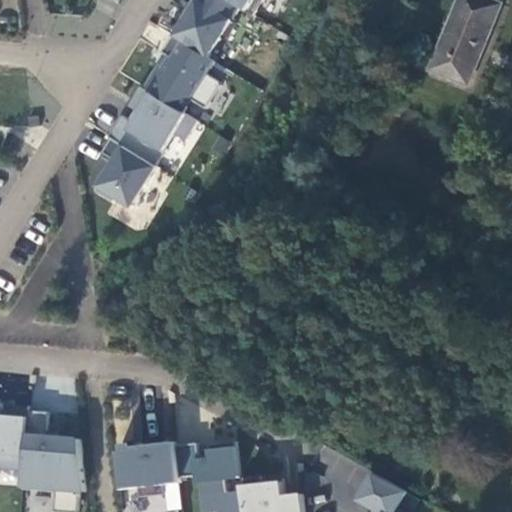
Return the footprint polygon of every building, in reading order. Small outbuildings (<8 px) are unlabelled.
[(232,0),(192,0),(184,12),(189,15),(176,36),(210,57),(223,37),(227,39),(237,22),(233,20),(242,6),(232,0)] [(232,0),(242,6),(255,14),(264,0),(232,0)] [(494,0),(461,0),(434,69),(471,84),(503,3),(494,0)] [(208,74),(216,61),(210,57),(176,36),(174,34),(163,51),(173,58),(167,68),(160,64),(146,88),(185,112),(193,99),(207,108),(222,85),(221,81),(208,74)] [(146,88),(143,86),(131,104),(141,110),(134,122),(124,115),(110,136),(113,138),(157,165),(177,132),(188,139),(199,121),(185,112),(146,88)] [(157,165),(113,138),(104,152),(116,160),(98,189),(115,199),(117,196),(133,206),(158,166),(157,165)] [(0,467),(26,469),(31,410),(31,406),(13,404),(12,415),(3,414),(4,403),(0,403),(0,467)] [(26,469),(24,486),(58,489),(56,511),(68,511),(79,511),(81,491),(88,491),(82,438),(63,437),(62,430),(61,442),(48,441),(51,411),(31,410),(26,469)] [(135,443),(123,444),(124,451),(119,452),(123,489),(142,487),(143,497),(169,494),(168,484),(183,482),(182,477),(178,445),(178,441),(143,445),(143,449),(135,450),(135,443)] [(242,476),(238,441),(211,444),(212,457),(201,458),(199,443),(178,445),(182,477),(199,475),(200,481),(203,481),(206,511),(222,510),(222,511),(246,511),(244,490),(228,492),(226,478),(242,476)] [(407,491),(375,473),(360,499),(381,511),(382,511),(408,511),(399,506),(407,491)] [(262,475),(242,477),(244,490),(246,511),(306,511),(305,494),(286,495),(285,481),(263,484),(263,480),(262,475)]
